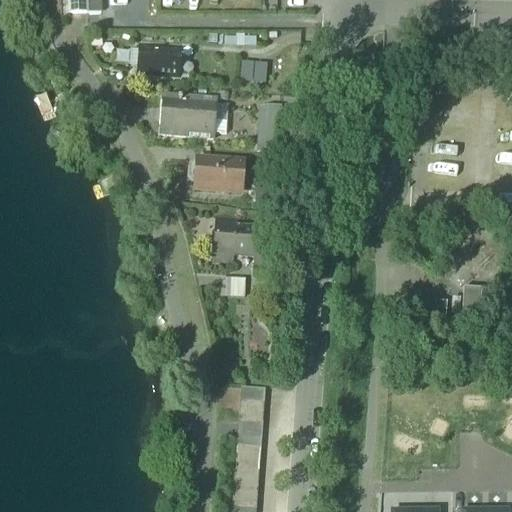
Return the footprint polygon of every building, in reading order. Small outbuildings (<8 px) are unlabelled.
[(68,0),(69,17),(86,16),(85,2),(100,1),(99,0),(68,0)] [(196,34),(184,33),(183,44),(195,45),(196,34)] [(182,49),(139,46),(137,76),(180,79),(182,49)] [(240,82),(266,83),(267,63),(241,62),(240,82)] [(216,105),(181,103),(181,100),(178,100),(178,102),(174,102),(171,133),(213,136),(214,134),(215,109),(216,105)] [(159,132),(171,133),(174,102),(161,101),(159,132)] [(281,106),(258,106),(258,152),(280,153),(281,106)] [(215,109),(214,134),(226,135),(228,110),(215,109)] [(242,164),(195,160),(192,191),(239,195),(242,164)] [(263,230),(220,227),(218,256),(261,259),(263,230)] [(221,279),(221,297),(245,298),(246,279),(221,279)] [(481,291),(463,290),(461,317),(479,318),(481,291)] [(460,300),(451,300),(450,317),(459,318),(460,300)] [(446,305),(434,304),(433,325),(445,326),(446,305)] [(407,348),(389,347),(388,362),(406,364),(407,348)] [(264,391),(241,390),(240,402),(263,403),(264,391)] [(263,403),(240,402),(239,414),(263,415),(263,403)] [(263,415),(239,414),(238,426),(262,427),(263,415)] [(262,427),(238,426),(237,438),(261,439),(262,427)] [(261,439),(237,438),(236,450),(260,451),(261,439)] [(260,451),(236,450),(235,462),(259,463),(260,451)] [(259,463),(235,462),(234,474),(258,475),(259,463)] [(258,475),(234,474),(233,486),(257,487),(258,475)] [(257,487),(233,486),(233,498),(257,499),(257,487)] [(257,499),(233,498),(232,510),(256,511),(257,499)]
